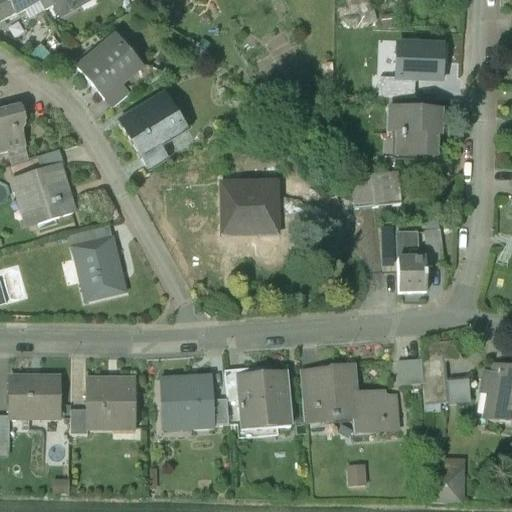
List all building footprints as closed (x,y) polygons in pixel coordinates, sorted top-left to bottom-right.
[(10,0),(0,0),(0,17),(15,9),(10,0)] [(10,0),(15,9),(16,10),(33,0),(10,0)] [(372,0),(359,0),(365,20),(376,16),(372,0)] [(78,65),(103,96),(122,80),(142,62),(116,32),(78,65)] [(444,41),(398,40),(396,73),(443,74),(444,41)] [(41,41),(31,52),(44,65),(55,54),(41,41)] [(122,80),(103,96),(112,105),(130,90),(122,80)] [(167,93),(121,121),(141,154),(162,142),(159,137),(185,122),(167,93)] [(434,94),(402,93),(401,106),(434,107),(434,94)] [(20,104),(1,109),(0,110),(0,150),(26,143),(21,126),(26,125),(25,122),(23,115),(25,114),(23,107),(21,108),(20,104)] [(401,106),(389,105),(389,130),(400,130),(400,136),(403,136),(403,150),(440,152),(440,129),(437,129),(437,107),(434,107),(401,106)] [(39,155),(42,166),(58,161),(59,163),(64,161),(60,148),(39,155)] [(73,210),(59,163),(58,161),(42,166),(13,175),(19,195),(27,192),(36,221),(73,210)] [(397,170),(353,174),(356,206),(400,202),(397,170)] [(278,179),(221,179),(222,224),(257,224),(257,233),(278,232),(278,179)] [(72,233),(75,244),(111,235),(108,225),(72,233)] [(440,225),(426,227),(430,263),(445,261),(440,225)] [(416,230),(397,230),(399,288),(426,287),(425,256),(407,257),(407,245),(417,245),(416,230)] [(72,245),(76,261),(84,259),(87,273),(79,275),(85,299),(126,289),(113,235),(111,235),(75,244),(72,245)] [(84,259),(76,261),(79,275),(87,273),(84,259)] [(423,358),(424,378),(426,393),(438,392),(438,398),(448,397),(445,353),(435,353),(435,357),(423,358)] [(423,358),(422,355),(398,357),(400,380),(424,378),(423,358)] [(354,431),(375,429),(383,417),(386,417),(386,414),(393,414),(397,410),(395,391),(384,392),(379,387),(353,390),(352,376),(355,376),(354,360),(333,362),(333,365),(316,366),(318,394),(320,419),(323,419),(322,413),(335,412),(335,415),(340,415),(339,412),(352,411),(354,431)] [(511,362),(499,360),(498,368),(494,367),(486,366),(482,386),(490,387),(486,412),(511,415),(511,362)] [(225,371),(227,398),(229,421),(242,420),(240,393),(249,392),(247,372),(247,369),(225,371)] [(240,393),(242,420),(243,427),(292,423),(287,369),(247,372),(249,392),(240,393)] [(449,398),(472,396),(470,373),(447,375),(449,398)] [(188,375),(160,377),(163,422),(189,421),(189,427),(214,426),(214,422),(213,399),(214,399),(213,377),(188,378),(188,375)] [(59,377),(9,377),(9,416),(59,416),(59,377)] [(135,378),(85,377),(85,408),(85,427),(87,427),(114,428),(114,423),(135,423),(135,378)] [(320,419),(318,394),(304,395),(306,420),(320,419)] [(227,398),(214,399),(213,399),(214,422),(229,421),(227,398)] [(85,427),(85,408),(70,408),(69,433),(87,433),(87,427),(85,427)] [(369,478),(368,458),(348,459),(349,479),(369,478)]
